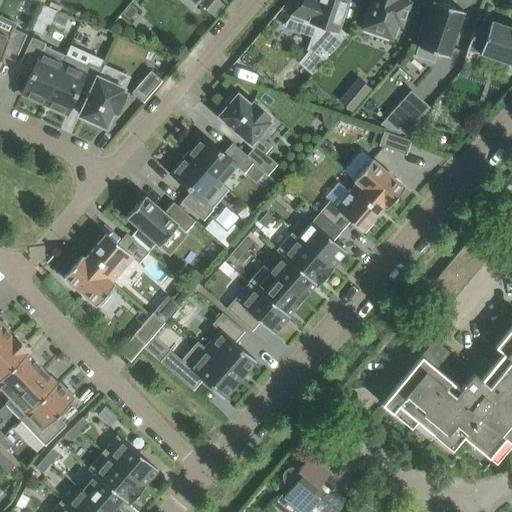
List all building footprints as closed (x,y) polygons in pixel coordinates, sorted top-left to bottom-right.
[(336,29),(346,0),(303,0),(290,16),(291,17),(292,17),(316,25),(307,50),(297,62),(312,75),(347,34),(346,33),(344,35),(336,29)] [(370,0),(362,26),(391,37),(391,36),(395,37),(399,24),(400,24),(403,17),(406,9),(405,9),(408,2),(406,1),(406,0),(370,0)] [(422,32),(414,55),(433,61),(436,52),(448,56),(452,43),(453,43),(457,28),(463,10),(459,9),(437,1),(437,2),(433,0),(426,18),(423,17),(418,31),(422,32)] [(46,6),(40,17),(47,20),(53,18),(56,11),(46,6)] [(511,27),(490,20),(486,33),(474,28),(466,52),(479,53),(511,64),(511,27)] [(9,34),(0,30),(0,57),(1,55),(14,61),(26,34),(12,28),(9,34)] [(21,94),(43,104),(65,55),(64,55),(61,62),(40,53),(45,43),(31,37),(19,63),(32,69),(21,94)] [(77,89),(89,94),(100,68),(88,63),(87,65),(65,55),(43,104),(66,114),(77,89)] [(102,69),(100,68),(89,94),(79,115),(91,120),(89,124),(100,129),(102,125),(105,126),(112,111),(116,113),(125,93),(121,91),(122,88),(98,77),(102,69)] [(131,92),(143,102),(161,80),(150,71),(131,92)] [(370,89),(357,78),(339,100),(351,110),(370,89)] [(410,90),(379,124),(404,134),(429,107),(421,100),(410,90)] [(269,116),(268,115),(253,102),(250,105),(237,94),(235,97),(231,94),(223,103),(227,106),(219,116),(254,146),(246,155),(232,142),(231,143),(267,174),(276,164),(264,153),(271,146),(258,134),(269,122),(266,120),(269,116)] [(339,112),(323,106),(321,108),(324,123),(327,126),(339,112)] [(410,140),(383,131),(378,145),(405,154),(410,140)] [(267,175),(267,174),(231,143),(223,153),(202,135),(186,154),(220,184),(235,166),(243,173),(252,163),(267,175)] [(205,202),(220,184),(186,154),(170,173),(190,191),(181,201),(203,220),(213,209),(205,202)] [(355,183),(382,207),(383,206),(385,208),(404,187),(371,159),(353,180),(356,182),(355,183)] [(276,192),(282,197),(290,188),(284,182),(276,192)] [(369,221),(382,207),(355,183),(335,206),(329,201),(319,212),(340,231),(349,220),(361,231),(362,230),(364,232),(372,223),(369,221)] [(144,195),(126,216),(159,245),(176,225),(184,232),(194,221),(173,202),(164,212),(144,195)] [(266,212),(258,222),(264,227),(272,218),(266,212)] [(291,232),(290,233),(332,269),(332,268),(331,267),(345,251),(311,221),(297,238),(291,232)] [(105,233),(84,258),(111,281),(131,257),(138,263),(148,252),(126,233),(117,243),(105,233)] [(317,286),(332,269),(290,233),(276,250),(282,255),(314,284),(315,283),(317,286)] [(473,233),(466,242),(474,248),(481,240),(473,233)] [(239,244),(245,249),(252,241),(246,235),(239,244)] [(487,245),(481,240),(474,248),(480,254),(487,245)] [(474,248),(466,242),(458,251),(479,268),(486,259),(480,254),(474,248)] [(239,244),(230,254),(236,260),(245,249),(239,244)] [(487,245),(480,254),(486,259),(493,250),(487,245)] [(471,277),(479,268),(458,251),(451,261),(471,277)] [(314,284),(282,255),(269,270),(263,265),(262,266),(301,299),(314,284)] [(114,284),(111,281),(84,258),(81,256),(63,277),(95,305),(97,303),(100,306),(110,294),(107,291),(114,284)] [(233,269),(224,261),(218,268),(227,276),(233,269)] [(451,261),(443,270),(463,287),(471,277),(451,261)] [(288,315),(301,299),(262,266),(249,281),(288,315)] [(194,268),(184,281),(193,288),(203,276),(194,268)] [(455,296),(463,287),(443,270),(435,279),(455,296)] [(448,305),(455,296),(435,279),(427,289),(448,305)] [(289,316),(288,315),(249,281),(226,308),(251,330),(259,321),(274,334),(289,316)] [(427,289),(420,298),(438,313),(440,315),(448,305),(427,289)] [(152,312),(163,322),(179,304),(168,294),(152,312)] [(133,334),(145,344),(163,322),(152,312),(133,334)] [(205,347),(239,377),(255,359),(234,342),(243,331),(221,312),(212,324),(219,330),(205,347)] [(0,348),(14,335),(14,334),(12,335),(6,329),(8,327),(2,320),(0,322),(0,348)] [(434,340),(381,403),(392,412),(398,405),(432,433),(438,426),(457,442),(462,436),(488,457),(504,438),(511,444),(511,443),(511,416),(509,414),(511,409),(511,324),(494,346),(502,352),(492,364),(484,358),(473,372),(434,340)] [(0,378),(29,350),(14,335),(0,348),(0,378)] [(222,397),(239,377),(205,347),(204,348),(197,341),(181,360),(169,350),(159,361),(192,390),(201,379),(222,397)] [(4,403),(5,404),(42,368),(27,353),(30,351),(29,350),(0,378),(0,387),(10,398),(4,403)] [(42,368),(5,404),(20,420),(58,383),(57,382),(56,383),(42,368)] [(65,390),(58,383),(20,420),(44,445),(65,425),(56,416),(73,399),(71,396),(73,394),(67,388),(65,390)] [(73,426),(79,432),(88,423),(82,417),(73,426)] [(70,440),(79,432),(73,426),(64,434),(70,440)] [(117,434),(102,451),(144,487),(143,486),(157,469),(117,434)] [(12,444),(4,435),(0,438),(0,443),(6,450),(12,444)] [(51,448),(43,458),(50,463),(58,454),(51,448)] [(130,504),(144,487),(102,451),(88,468),(130,504)] [(337,511),(345,499),(333,489),(329,495),(318,486),(325,477),(326,474),(326,470),(324,468),(319,463),(310,455),(297,471),(296,470),(294,469),(291,469),(290,469),(289,469),(287,470),(286,471),(284,473),(284,474),(283,475),(283,476),(283,477),(283,479),(284,480),(284,481),(285,482),(286,483),(291,487),(283,498),(299,511),(297,511),(337,511)] [(5,457),(0,461),(0,464),(7,472),(13,466),(5,457)] [(42,473),(50,463),(43,458),(35,467),(42,473)] [(129,504),(130,504),(88,468),(87,468),(94,474),(80,489),(106,511),(117,511),(126,502),(129,504)] [(106,511),(80,489),(66,505),(60,500),(60,501),(72,511),(106,511)] [(27,495),(19,492),(14,503),(22,507),(27,495)] [(72,511),(60,501),(49,511),(72,511)] [(380,511),(364,502),(358,511),(380,511)]
